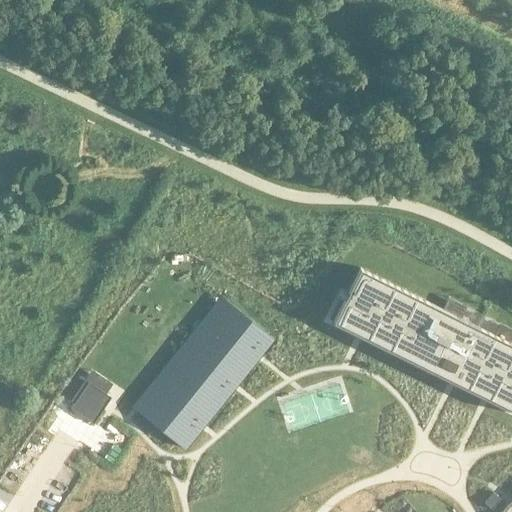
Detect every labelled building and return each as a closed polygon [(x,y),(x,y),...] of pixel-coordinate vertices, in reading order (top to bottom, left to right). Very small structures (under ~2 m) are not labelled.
[(511,343),(359,267),(332,321),(511,410),(511,343)] [(233,305),(144,416),(185,448),(273,338),(233,305)] [(88,382),(71,408),(93,423),(111,397),(88,382)] [(493,492),(484,502),(492,509),(501,499),(493,492)] [(511,511),(511,499),(501,511),(511,511)]
